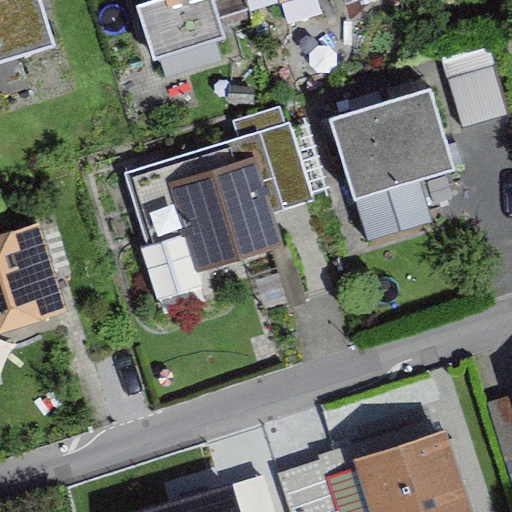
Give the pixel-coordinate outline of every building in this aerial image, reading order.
[(44,0),(0,0),(0,67),(59,50),(44,0)] [(170,0),(184,43),(320,0),(170,0)] [(434,96),(332,129),(358,209),(460,176),(434,96)] [(294,130),(125,178),(167,324),(213,310),(205,282),(286,259),(275,220),(317,208),(294,130)] [(46,232),(0,246),(0,346),(75,323),(46,232)] [(320,456),(324,466),(338,511),(461,511),(438,440),(436,441),(429,421),(320,456)] [(338,511),(324,466),(281,480),(291,511),(338,511)] [(237,511),(230,489),(153,511),(237,511)]
